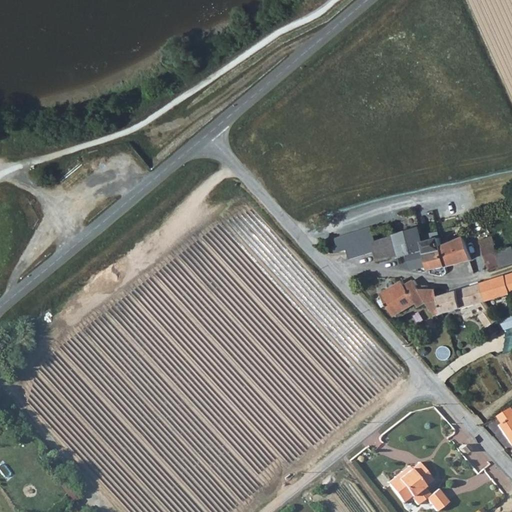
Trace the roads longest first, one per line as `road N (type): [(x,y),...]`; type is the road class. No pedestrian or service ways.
road 1 (unclassified): [(267,511),(430,379)]
road 2 (secondary): [(367,0),(208,134)]
road 3 (unclassified): [(337,278),(208,134)]
road 4 (secondary): [(208,134),(81,240)]
road 5 (residential): [(337,278),(355,270),(439,284),(475,277)]
road 6 (unclassified): [(430,379),(337,278)]
road 7 (unclassified): [(511,477),(430,379)]
